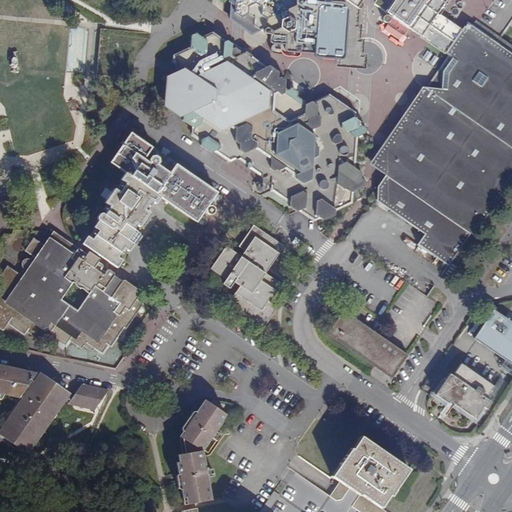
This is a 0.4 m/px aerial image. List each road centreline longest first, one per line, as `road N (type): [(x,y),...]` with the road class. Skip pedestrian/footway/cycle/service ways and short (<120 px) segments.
road 1 (residential): [(314,400),(186,314),(141,382)]
road 2 (residential): [(397,410),(476,295),(511,285)]
road 3 (residential): [(290,431),(241,398),(141,382)]
road 4 (residential): [(340,372),(300,329),(329,267),(324,245)]
road 5 (residential): [(141,382),(0,349)]
road 6 (unknown): [(366,223),(459,291),(468,307)]
